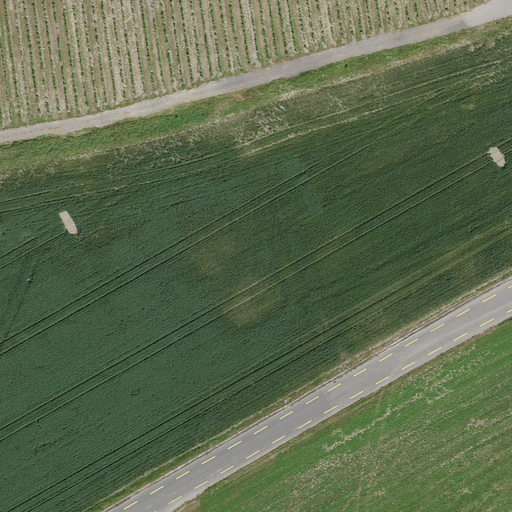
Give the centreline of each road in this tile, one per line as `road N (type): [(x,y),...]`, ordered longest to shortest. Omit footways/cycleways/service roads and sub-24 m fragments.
road 1 (track): [(0,137),(122,114),(511,4)]
road 2 (unclassified): [(139,511),(511,298)]
